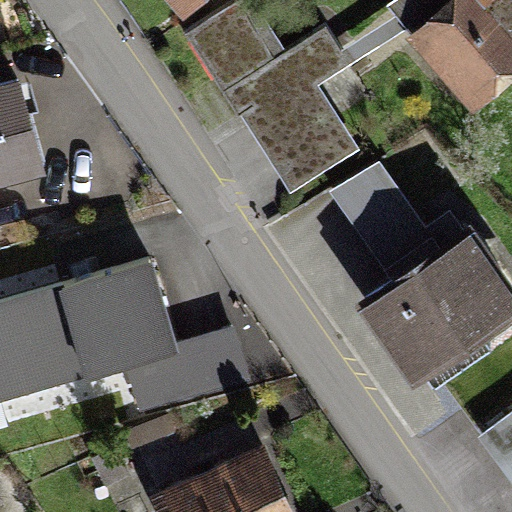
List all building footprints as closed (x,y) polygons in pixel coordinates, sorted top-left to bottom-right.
[(173,0),(180,8),(189,0),(173,0)] [(258,0),(242,0),(194,32),(303,198),(362,159),(332,112),(371,86),(347,50),(308,76),(258,0)] [(511,0),(442,0),(400,43),(472,114),(511,72),(511,0)] [(0,186),(44,174),(19,79),(0,84),(0,186)] [(449,242),(352,313),(401,380),(498,309),(449,242)] [(136,259),(53,285),(81,374),(164,348),(136,259)] [(279,511),(250,451),(146,502),(150,511),(279,511)]
